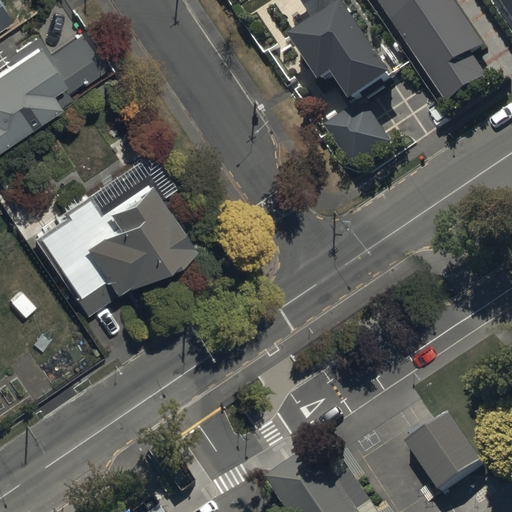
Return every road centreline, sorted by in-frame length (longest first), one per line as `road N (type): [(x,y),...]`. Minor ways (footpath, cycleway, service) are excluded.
road 1 (tertiary): [(324,281),(0,498)]
road 2 (residential): [(147,0),(324,281)]
road 3 (tertiary): [(511,154),(324,281)]
